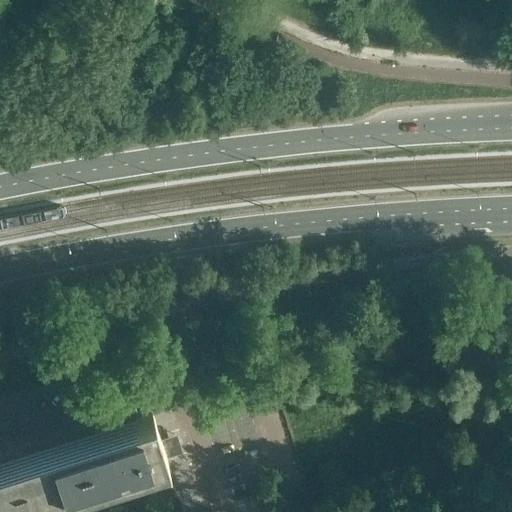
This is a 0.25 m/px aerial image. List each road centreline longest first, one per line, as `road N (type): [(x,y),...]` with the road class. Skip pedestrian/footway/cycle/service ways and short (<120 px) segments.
road 1 (secondary): [(511,126),(203,153),(0,188)]
road 2 (secondary): [(0,270),(219,233),(511,209)]
road 3 (unclassified): [(246,511),(287,488),(250,365),(183,385)]
road 4 (residential): [(0,443),(183,385)]
road 5 (unclassified): [(222,511),(183,385)]
